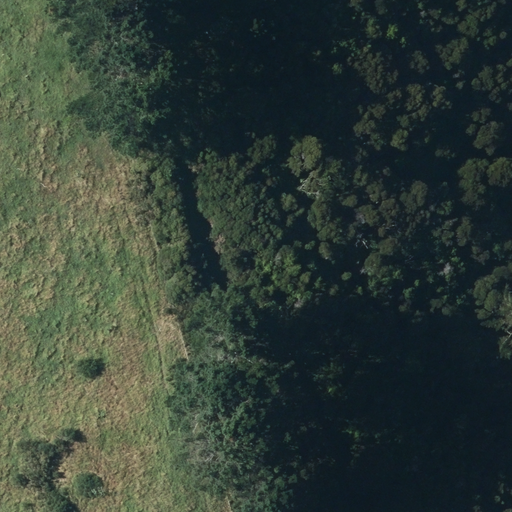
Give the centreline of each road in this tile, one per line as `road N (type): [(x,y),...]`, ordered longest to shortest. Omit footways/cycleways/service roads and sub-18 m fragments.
road 1 (track): [(139,0),(223,236),(327,462),(361,511)]
road 2 (track): [(73,0),(214,511)]
